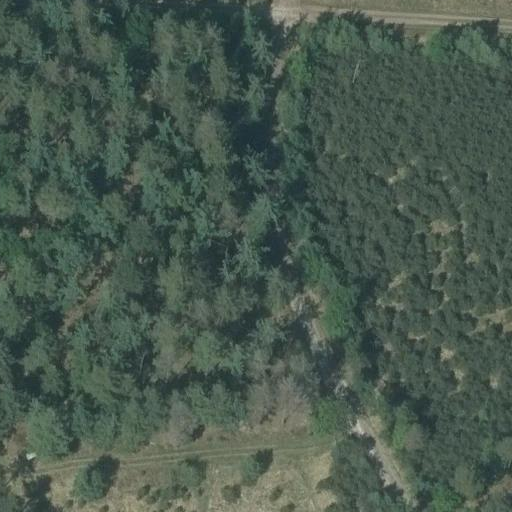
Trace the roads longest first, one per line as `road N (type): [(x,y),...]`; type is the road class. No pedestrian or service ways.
road 1 (track): [(409,511),(276,256),(272,117),(288,0)]
road 2 (track): [(511,27),(79,0)]
